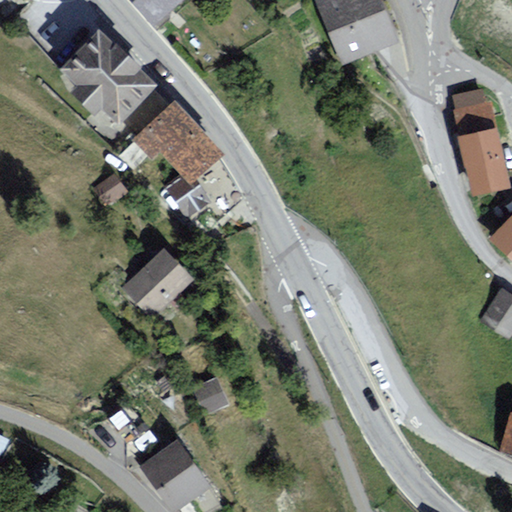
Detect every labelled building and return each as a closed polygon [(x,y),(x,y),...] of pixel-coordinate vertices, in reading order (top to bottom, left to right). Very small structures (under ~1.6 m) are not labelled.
[(131,0),(149,19),(169,0),(131,0)] [(372,0),(321,0),(314,3),(337,62),(389,42),(372,0)] [(144,83),(88,33),(57,67),(74,82),(69,88),(90,106),(95,101),(113,117),(144,83)] [(209,151),(163,104),(126,141),(145,160),(153,151),(181,179),(209,151)] [(490,129),(452,137),(468,196),(505,190),(490,129)] [(110,180),(95,191),(106,204),(121,193),(110,180)] [(511,211),(485,240),(511,262),(511,211)] [(155,251),(120,288),(151,321),(189,280),(155,251)] [(511,296),(500,287),(478,320),(509,341),(511,336),(511,296)] [(211,378),(188,388),(201,414),(224,403),(211,378)] [(511,413),(506,411),(496,452),(511,456),(511,413)] [(167,438),(132,467),(167,511),(201,484),(167,438)] [(505,511),(511,501),(511,491),(463,462),(445,488),(453,495),(450,499),(468,511),(505,511)]
